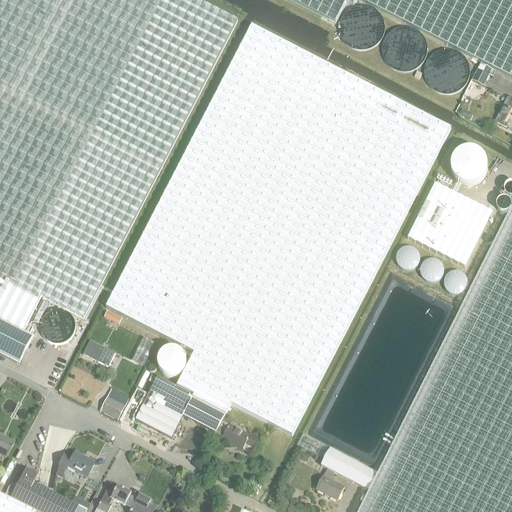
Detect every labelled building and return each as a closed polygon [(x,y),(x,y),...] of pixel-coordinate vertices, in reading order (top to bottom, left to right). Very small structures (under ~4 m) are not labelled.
[(85,320),(238,23),(192,0),(0,0),(0,322),(23,334),(42,298),(85,320)] [(511,0),(285,0),(335,26),(346,4),(353,8),(357,1),(511,79),(511,0)] [(381,31),(381,27),(380,24),(378,21),(377,18),(374,16),(372,14),(369,13),(365,13),(361,13),(358,13),(354,15),(352,17),(349,19),(347,23),(346,26),(345,30),(345,33),(346,36),(348,40),(350,43),(353,45),(356,47),(359,48),(363,49),(366,48),(370,47),(373,46),(376,43),(379,40),(380,38),(381,35),(381,31)] [(158,379),(135,422),(171,440),(183,418),(192,400),(225,416),(225,417),(230,406),(292,438),(451,130),(251,28),(106,310),(194,355),(177,388),(158,379)] [(423,54),(423,49),(422,46),(420,43),(418,41),(415,38),(412,37),(407,36),(405,35),(400,36),(397,37),(394,39),(392,41),(390,44),(388,47),(387,51),(387,54),(387,57),(388,60),(390,63),(392,66),(395,69),(397,70),(401,71),(404,72),(408,71),(411,71),(415,69),(417,67),(420,63),(422,60),(423,58),(423,54)] [(463,75),(463,74),(462,71),(461,68),(460,64),(458,62),(455,60),(453,58),(449,57),(446,56),(441,57),(438,57),(435,59),(432,61),(430,64),(428,67),(427,70),(427,74),(427,78),(428,81),(429,84),(432,87),(434,89),(437,91),(440,92),(444,92),(447,92),(451,91),(455,89),(457,87),(459,85),(461,81),(462,78),(463,75)] [(489,76),(478,71),(472,82),(483,88),(489,76)] [(511,102),(507,100),(495,124),(511,133),(511,132),(511,102)] [(464,176),(468,178),(465,183),(476,188),(483,174),(482,173),(486,167),(472,160),(464,176)] [(449,182),(441,178),(439,183),(447,187),(449,182)] [(465,270),(493,215),(435,186),(407,240),(465,270)] [(511,511),(511,209),(359,511),(511,511)] [(433,275),(433,277),(438,277),(438,272),(439,272),(439,262),(426,262),(426,275),(433,275)] [(457,280),(459,276),(451,273),(446,289),(459,293),(460,290),(464,291),(467,283),(457,280)] [(70,330),(70,329),(69,326),(68,323),(67,322),(65,320),(64,319),(60,318),(57,318),(55,319),(52,321),(49,325),(48,327),(48,329),(48,331),(49,333),(50,335),(51,337),(54,339),(56,340),(58,340),(62,340),(64,339),(66,338),(68,336),(69,334),(70,333),(70,330)] [(33,339),(23,334),(0,322),(0,354),(20,365),(33,339)] [(108,370),(115,356),(91,343),(84,357),(108,370)] [(178,382),(190,359),(167,347),(155,370),(178,382)] [(112,391),(100,413),(118,422),(129,400),(112,391)] [(225,417),(225,416),(192,400),(183,418),(215,434),(216,435),(217,433),(225,437),(224,437),(225,438),(230,428),(222,424),(225,417)] [(230,427),(230,428),(225,438),(224,437),(225,437),(217,433),(216,435),(215,434),(214,436),(215,438),(222,441),(222,442),(242,452),(245,445),(253,450),(258,440),(250,436),(249,437),(230,427)] [(0,436),(0,456),(5,459),(13,445),(0,438),(0,437),(0,436)] [(303,436),(297,447),(319,459),(326,448),(303,436)] [(326,448),(319,459),(316,465),(327,471),(323,478),(330,481),(334,474),(368,493),(378,475),(326,448)] [(300,452),(297,459),(304,463),(307,456),(300,452)] [(87,461),(73,454),(70,461),(62,456),(58,466),(66,470),(66,469),(86,479),(94,464),(87,460),(87,461)] [(24,471),(9,501),(30,511),(75,511),(78,508),(33,484),(34,481),(35,480),(35,479),(35,478),(35,477),(34,476),(34,475),(33,474),(32,473),(31,473),(24,471)] [(345,489),(330,481),(323,478),(316,492),(337,503),(345,489)] [(11,496),(16,487),(10,484),(5,494),(11,496)] [(144,511),(150,501),(138,495),(135,500),(129,497),(130,494),(110,484),(96,510),(100,511),(107,511),(111,506),(110,506),(113,501),(123,507),(124,505),(131,509),(129,511),(144,511)] [(30,511),(9,501),(0,496),(0,511),(30,511)] [(73,497),(70,504),(78,508),(77,508),(85,511),(90,505),(84,502),(73,497)]
